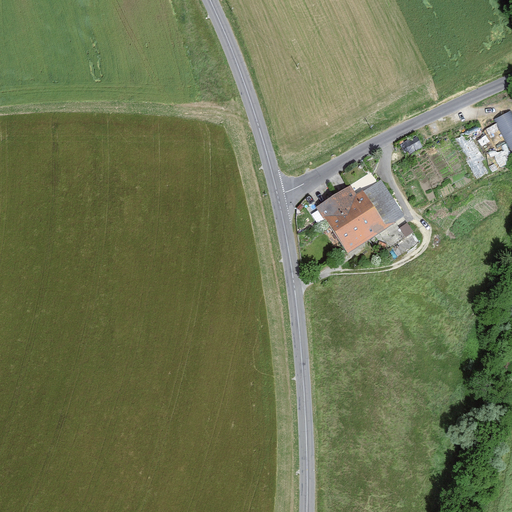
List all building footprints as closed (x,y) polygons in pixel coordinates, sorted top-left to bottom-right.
[(511,152),(511,109),(495,118),(511,152)] [(470,133),(458,140),(478,178),(491,171),(470,133)] [(409,153),(422,147),(417,135),(403,141),(409,153)] [(382,180),(363,192),(386,231),(406,219),(382,180)] [(351,188),(317,209),(346,255),(386,231),(363,192),(356,196),(351,188)]
